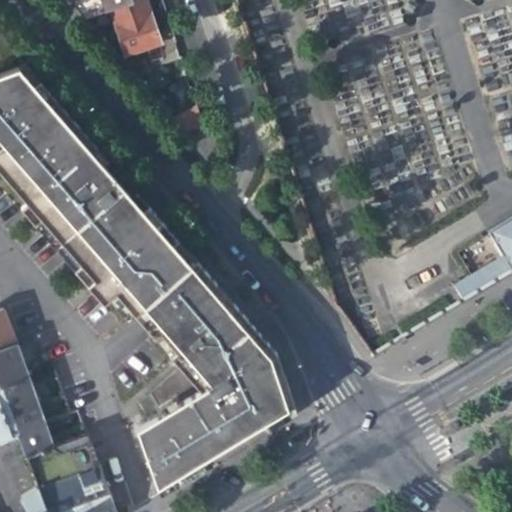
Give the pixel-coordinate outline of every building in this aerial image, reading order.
[(87,20),(110,11),(142,0),(69,0),(75,6),(87,20)] [(153,18),(146,0),(142,0),(110,11),(127,57),(162,44),(153,18)] [(35,86),(40,82),(27,66),(18,68),(35,86)] [(158,493),(173,484),(246,441),(269,427),(295,412),(292,403),(274,351),(263,338),(259,342),(244,324),(248,321),(149,206),(143,211),(123,189),(129,184),(116,169),(111,174),(91,152),(97,147),(40,82),(35,86),(18,68),(0,74),(0,172),(25,200),(18,206),(33,223),(38,218),(78,261),(72,267),(102,301),(113,291),(132,313),(138,308),(156,329),(150,334),(178,365),(148,390),(160,411),(133,427),(155,484),(158,493)] [(111,174),(116,169),(97,147),(91,152),(111,174)] [(149,206),(129,184),(123,189),(143,211),(149,206)] [(33,223),(72,267),(78,261),(38,218),(33,223)] [(511,219),(487,234),(500,257),(510,274),(511,272),(511,219)] [(500,257),(469,276),(452,286),(462,303),(510,274),(500,257)] [(0,309),(0,383),(28,458),(55,448),(26,364),(6,307),(0,309)] [(132,313),(150,334),(156,329),(138,308),(132,313)] [(263,338),(248,321),(244,324),(259,342),(263,338)] [(0,441),(18,434),(1,388),(0,388),(0,441)] [(28,458),(46,511),(50,511),(110,493),(102,468),(88,436),(55,448),(28,458)] [(511,473),(510,473),(507,477),(498,489),(511,499),(511,473)] [(46,511),(36,484),(19,493),(26,511),(46,511)] [(118,511),(110,493),(50,511),(118,511)]
